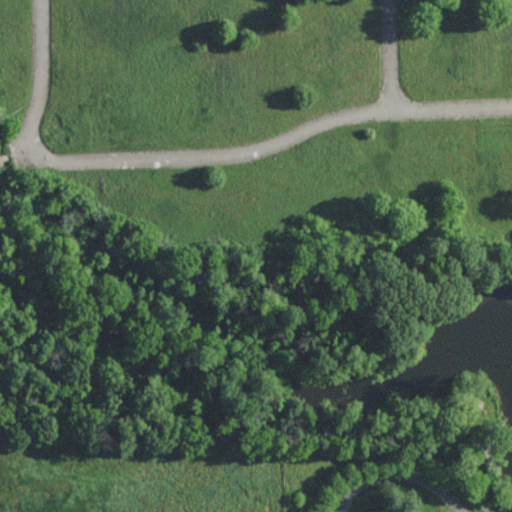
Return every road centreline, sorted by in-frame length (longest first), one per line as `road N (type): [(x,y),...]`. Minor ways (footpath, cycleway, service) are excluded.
road 1 (residential): [(0,162),(221,156),(340,115),(511,107)]
road 2 (residential): [(39,0),(37,100),(19,144),(0,162)]
